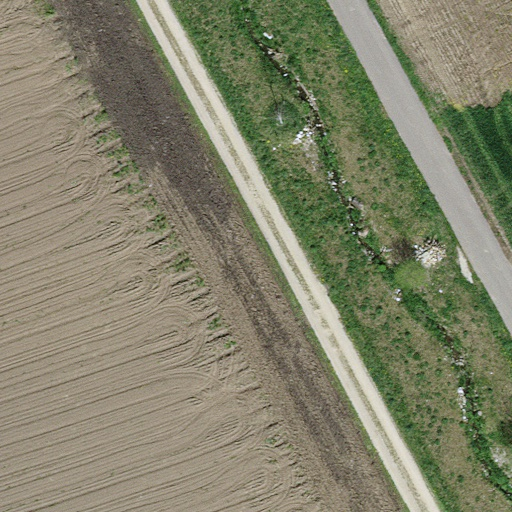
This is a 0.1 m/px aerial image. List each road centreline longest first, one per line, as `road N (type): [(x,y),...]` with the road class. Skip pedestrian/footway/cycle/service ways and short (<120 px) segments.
road 1 (track): [(152,0),(427,511)]
road 2 (track): [(511,295),(348,0)]
